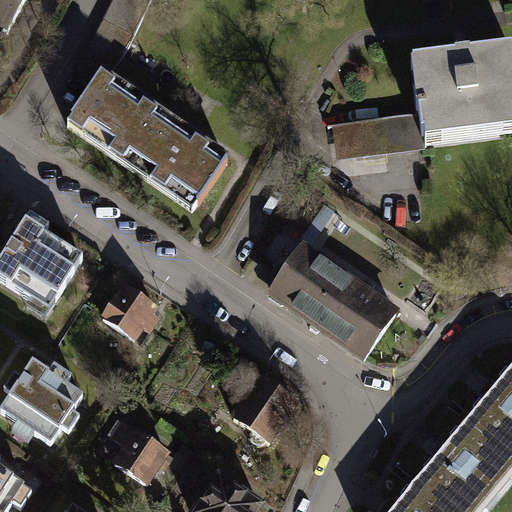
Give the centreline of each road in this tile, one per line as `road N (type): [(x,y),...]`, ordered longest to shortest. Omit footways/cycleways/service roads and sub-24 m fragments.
road 1 (residential): [(355,404),(325,374),(31,184),(0,151)]
road 2 (residential): [(511,313),(474,325),(398,398),(355,404)]
